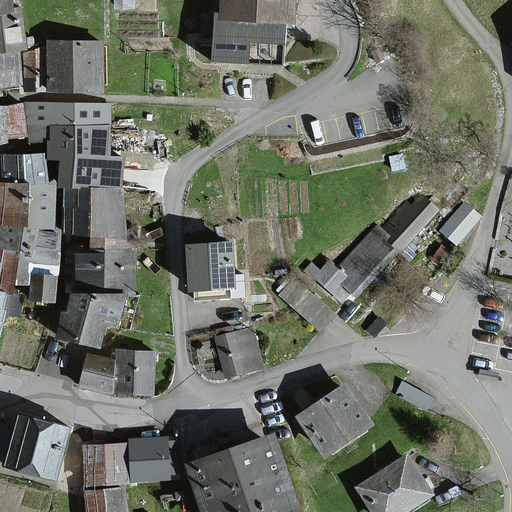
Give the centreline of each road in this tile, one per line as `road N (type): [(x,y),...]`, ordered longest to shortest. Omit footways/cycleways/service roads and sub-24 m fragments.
road 1 (unclassified): [(190,400),(176,272),(177,184),(204,152),(338,71),(350,37),(340,0)]
road 2 (unclassified): [(190,400),(362,352),(400,349),(433,358)]
road 3 (unclassified): [(433,358),(475,277),(511,134)]
road 4 (residential): [(190,400),(88,410),(0,383)]
